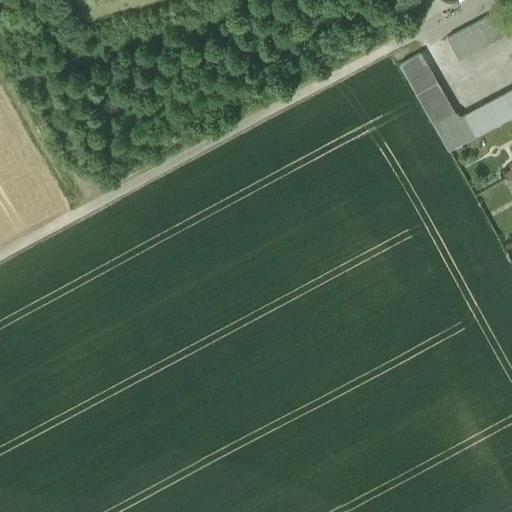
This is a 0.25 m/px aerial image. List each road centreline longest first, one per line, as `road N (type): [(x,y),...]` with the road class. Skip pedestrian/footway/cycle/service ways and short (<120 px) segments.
road 1 (track): [(0,259),(462,10)]
road 2 (track): [(80,215),(0,75)]
